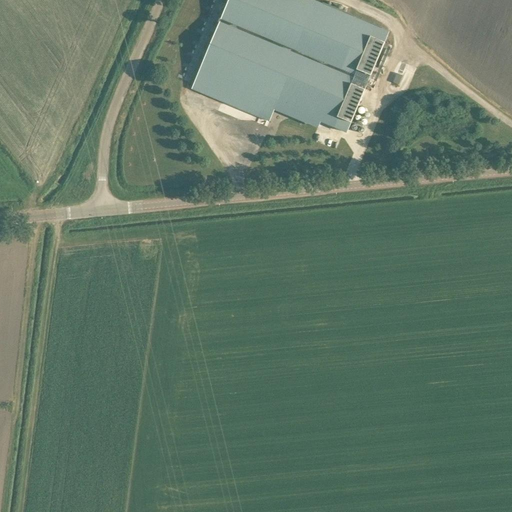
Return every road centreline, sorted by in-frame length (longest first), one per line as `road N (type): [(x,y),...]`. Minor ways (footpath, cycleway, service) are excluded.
road 1 (tertiary): [(100,214),(511,171)]
road 2 (track): [(23,511),(62,216)]
road 3 (unclassified): [(100,214),(105,129),(164,0)]
